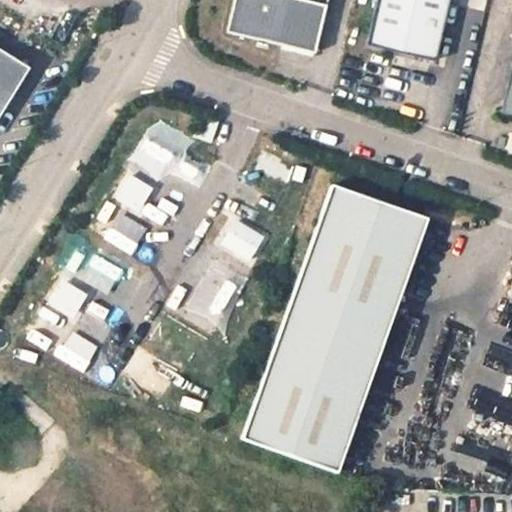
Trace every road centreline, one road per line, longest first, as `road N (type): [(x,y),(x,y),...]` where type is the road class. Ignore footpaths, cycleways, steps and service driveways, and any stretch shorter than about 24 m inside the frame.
road 1 (residential): [(511,197),(115,56)]
road 2 (unclassified): [(115,56),(0,247)]
